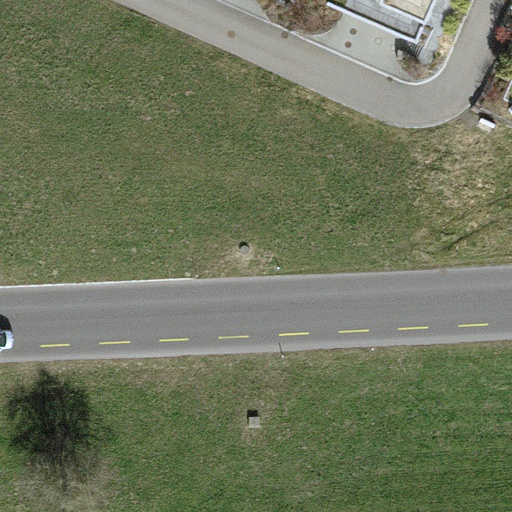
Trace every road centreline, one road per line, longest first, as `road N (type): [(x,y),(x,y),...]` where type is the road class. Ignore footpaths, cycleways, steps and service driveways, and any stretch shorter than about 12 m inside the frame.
road 1 (tertiary): [(0,322),(511,297)]
road 2 (residential): [(494,0),(459,80),(429,104),(393,102),(161,0)]
